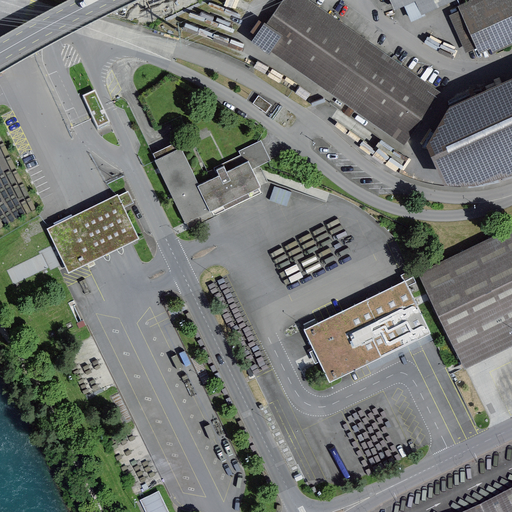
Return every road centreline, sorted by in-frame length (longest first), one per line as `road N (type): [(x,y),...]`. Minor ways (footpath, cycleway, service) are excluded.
road 1 (unclassified): [(149,46),(387,206),(449,215),(511,195)]
road 2 (unclassified): [(511,195),(449,197),(392,181),(240,74),(149,46)]
road 3 (residential): [(511,66),(480,72),(440,63),(379,22),(364,0)]
road 4 (unclassified): [(0,2),(130,40)]
